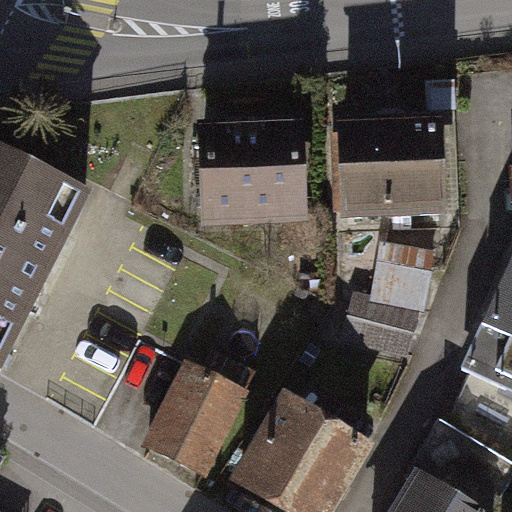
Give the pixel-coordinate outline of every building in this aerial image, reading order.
[(451,118),(345,124),(351,226),(456,220),(451,118)] [(310,123),(205,126),(207,235),(313,232),(310,123)] [(100,199),(0,147),(0,373),(8,378),(100,199)] [(438,258),(388,249),(378,301),(362,298),(352,349),(418,362),(438,258)] [(511,273),(483,337),(511,349),(511,273)] [(257,399),(189,365),(145,452),(212,486),(257,399)] [(345,511),(381,458),(291,399),(234,485),(275,511),(345,511)] [(510,511),(511,509),(511,468),(442,428),(393,511),(510,511)]
